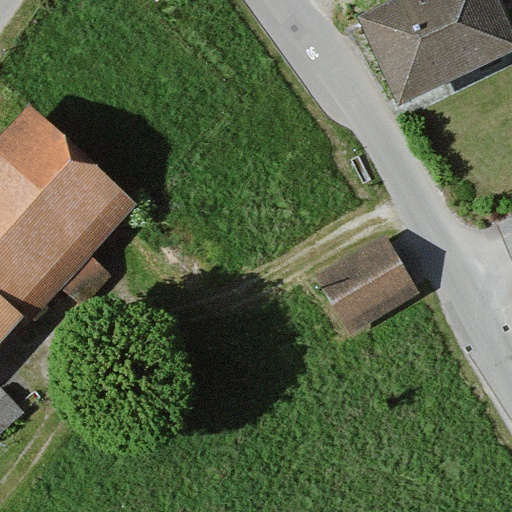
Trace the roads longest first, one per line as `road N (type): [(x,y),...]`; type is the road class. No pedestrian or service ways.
road 1 (track): [(417,200),(266,289),(114,335),(66,383),(45,442),(0,488)]
road 2 (tertiary): [(511,365),(417,200),(281,0)]
